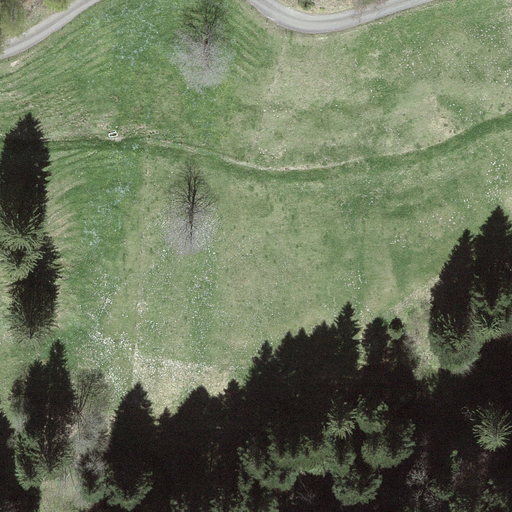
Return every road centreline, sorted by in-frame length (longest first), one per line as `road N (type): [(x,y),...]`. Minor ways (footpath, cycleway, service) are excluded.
road 1 (track): [(0,141),(129,144),(286,179),(435,148),(511,118)]
road 2 (track): [(264,0),(312,21),(414,0)]
